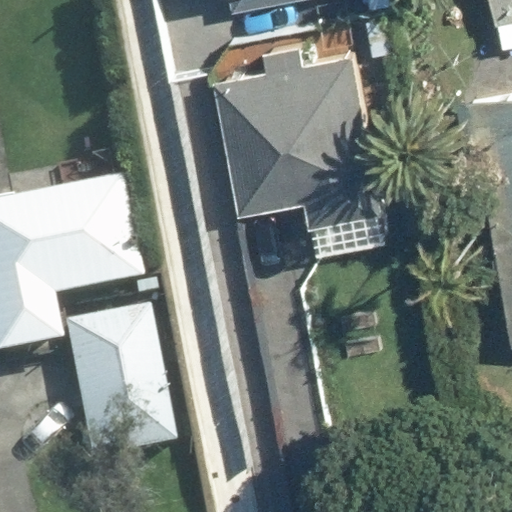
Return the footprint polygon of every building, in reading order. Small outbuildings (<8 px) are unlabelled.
[(511,0),(496,0),(505,45),(511,43),(511,0)] [(265,60),(217,71),(246,208),(311,194),(317,225),(393,209),(358,45),(307,56),(303,35),(261,44),(265,60)] [(511,82),(465,93),(511,296),(511,82)] [(0,363),(65,350),(90,466),(172,449),(115,183),(64,194),(58,165),(0,177),(0,179),(6,206),(0,207),(0,363)] [(400,291),(318,308),(328,355),(410,338),(400,291)]
